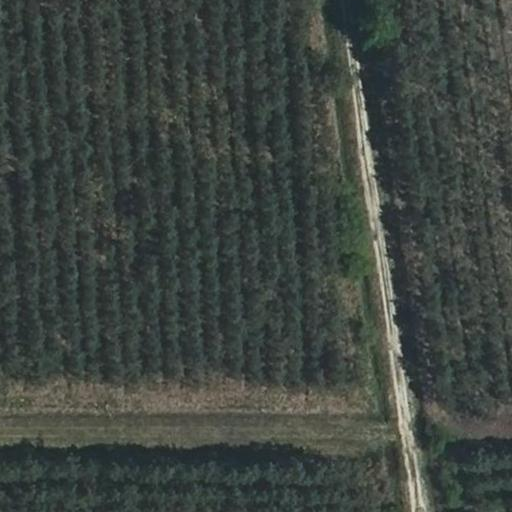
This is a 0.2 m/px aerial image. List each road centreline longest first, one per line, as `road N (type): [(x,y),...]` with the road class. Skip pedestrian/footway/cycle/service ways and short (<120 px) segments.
road 1 (track): [(416,511),(346,0)]
road 2 (track): [(0,433),(406,437)]
